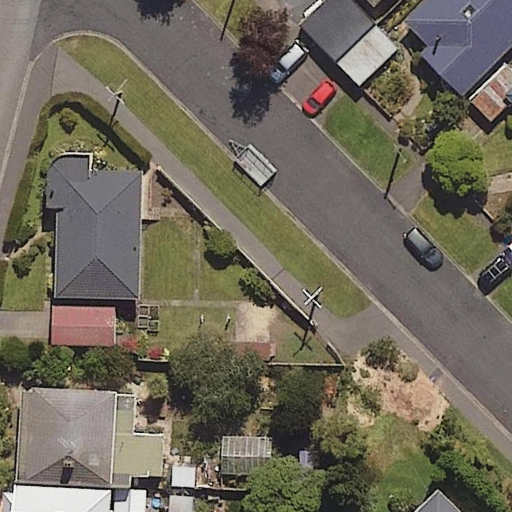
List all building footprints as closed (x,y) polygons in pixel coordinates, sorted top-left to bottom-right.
[(511,39),(511,0),(421,0),(397,25),(461,90),(511,39)] [(326,50),(359,85),(399,48),(366,13),(326,50)] [(511,67),(508,63),(472,99),(491,118),(511,97),(511,67)] [(141,290),(139,166),(88,167),(88,151),(53,151),(55,292),(141,290)] [(113,304),(50,305),(50,342),(113,341),(113,304)] [(16,475),(110,478),(133,479),(133,471),(161,472),(163,431),(134,430),(135,385),(19,382),(16,475)] [(271,434),(219,436),(221,473),(272,471),(271,434)] [(110,478),(16,475),(16,485),(8,484),(6,511),(117,511),(109,511),(110,478)] [(461,511),(435,486),(409,511),(461,511)]
